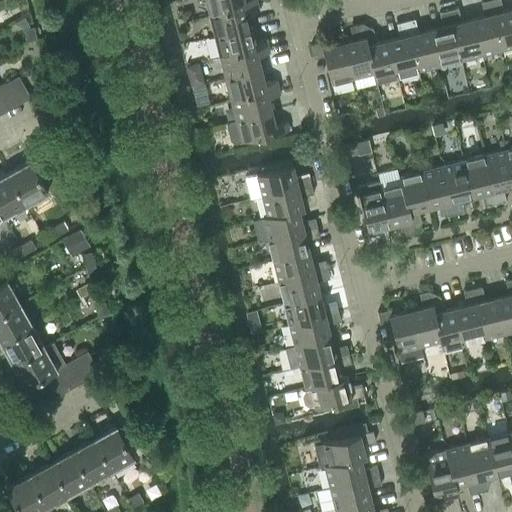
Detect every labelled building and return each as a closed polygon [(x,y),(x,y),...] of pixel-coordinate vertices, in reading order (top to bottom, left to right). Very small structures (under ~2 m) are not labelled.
[(257,2),(256,0),(205,0),(209,14),(257,2)] [(502,48),(490,0),(484,0),(480,1),(484,14),(472,17),(481,53),(502,48)] [(500,0),(490,0),(502,48),(511,45),(511,7),(502,9),(500,0)] [(250,26),(247,12),(258,9),(257,2),(209,14),(214,35),(250,26)] [(481,53),(472,17),(460,20),(457,7),(448,9),(460,58),(481,53)] [(460,58),(448,9),(438,11),(442,25),(430,28),(438,63),(460,58)] [(438,63),(430,28),(418,31),(414,17),(405,20),(417,69),(438,63)] [(417,69),(405,20),(396,22),(399,35),(387,38),(398,80),(401,79),(400,73),(417,69)] [(373,71),(363,31),(364,30),(367,25),(361,22),(352,24),(355,38),(343,41),(352,76),(372,71),(373,71)] [(398,80),(387,38),(376,41),(372,28),(367,25),(364,30),(363,31),(373,71),(372,71),(374,79),(393,75),(394,81),(398,80)] [(28,41),(36,38),(33,26),(25,28),(28,41)] [(267,44),(265,37),(254,40),(250,26),(214,35),(219,56),(267,44)] [(352,76),(343,41),(332,43),(330,38),(320,41),(323,54),(330,82),(352,76)] [(323,54),(320,41),(310,43),(313,57),(323,54)] [(261,68),(257,54),(269,51),(267,44),(219,56),(225,77),(261,68)] [(277,86),(276,79),(264,82),(261,68),(225,77),(230,98),(277,86)] [(18,75),(7,81),(19,102),(30,96),(18,75)] [(7,81),(0,84),(0,90),(9,108),(19,102),(7,81)] [(271,110),(268,96),(279,93),(277,86),(230,98),(235,119),(271,110)] [(0,113),(9,108),(0,90),(0,113)] [(288,129),(286,121),(275,124),(271,110),(235,119),(229,120),(226,125),(230,139),(235,141),(240,140),(240,141),(288,129)] [(338,113),(339,119),(341,124),(350,122),(347,111),(338,113)] [(354,141),(345,143),(348,155),(357,152),(354,141)] [(511,177),(505,148),(484,153),(496,202),(505,200),(502,187),(511,184),(511,177)] [(484,153),(462,159),(471,194),(483,191),(487,205),(496,202),(484,153)] [(7,170),(7,171),(25,204),(26,203),(25,203),(45,192),(46,192),(47,191),(29,158),(27,159),(28,160),(8,171),(7,170)] [(462,159),(441,164),(453,213),(463,211),(459,197),(471,194),(462,159)] [(256,173),(261,195),(310,183),(308,173),(295,177),(292,164),(256,173)] [(441,164),(420,169),(429,205),(441,202),(444,215),(453,213),(441,164)] [(398,175),(400,183),(401,183),(411,223),(412,223),(417,226),(421,221),(417,208),(429,205),(420,169),(398,175)] [(0,210),(3,216),(4,215),(24,204),(25,204),(7,171),(6,171),(6,172),(0,175),(0,210)] [(310,183),(261,195),(266,215),(267,216),(298,208),(298,209),(303,208),(300,195),(313,192),(310,183)] [(400,183),(380,188),(389,224),(401,221),(404,234),(413,232),(417,226),(412,223),(411,223),(401,183),(400,183)] [(358,193),(368,234),(379,232),(377,226),(389,224),(380,188),(358,193)] [(267,216),(266,215),(262,216),(262,217),(253,219),(259,240),(267,238),(316,226),(314,217),(301,220),(298,209),(298,208),(267,216)] [(52,227),(57,234),(68,228),(64,220),(52,227)] [(316,226),(267,238),(272,259),(308,250),(305,239),(319,235),(316,226)] [(79,229),(60,239),(70,256),(89,246),(79,229)] [(31,239),(20,245),(24,252),(35,246),(31,239)] [(9,251),(13,259),(24,252),(20,245),(9,251)] [(308,250),(272,259),(278,280),(327,268),(324,258),(311,262),(308,250)] [(82,253),(85,265),(94,263),(91,251),(82,253)] [(94,263),(85,265),(88,277),(97,275),(94,263)] [(327,268),(278,280),(283,302),(319,292),(316,280),(329,277),(327,268)] [(508,293),(496,295),(505,331),(511,329),(511,277),(504,279),(508,293)] [(19,301),(8,282),(8,281),(8,280),(0,283),(0,312),(20,302),(20,301),(19,301)] [(481,285),(472,287),(484,337),(505,331),(496,295),(484,298),(481,285)] [(466,303),(454,306),(463,342),(484,337),(472,287),(462,290),(466,303)] [(422,305),(410,308),(419,344),(439,339),(440,339),(430,298),(431,298),(434,293),(428,290),(418,292),(422,305)] [(319,292),(283,302),(288,323),(337,311),(335,301),(322,305),(319,292)] [(439,296),(434,293),(431,298),(430,298),(440,339),(439,339),(441,347),(463,342),(454,306),(443,309),(439,296)] [(103,300),(95,303),(98,315),(107,313),(103,300)] [(20,302),(0,312),(0,341),(32,323),(32,322),(31,323),(20,303),(21,303),(20,302)] [(419,344),(410,308),(399,311),(397,306),(387,309),(390,322),(400,360),(422,355),(419,344)] [(257,308),(247,311),(250,319),(256,317),(258,314),(257,308)] [(390,322),(387,309),(377,311),(380,325),(390,322)] [(329,335),(327,323),(340,320),(337,311),(288,323),(294,344),(329,335)] [(32,323),(0,341),(0,342),(12,362),(11,362),(11,363),(44,345),(44,344),(43,345),(32,325),(33,324),(32,323)] [(348,352),(345,343),(332,346),(329,335),(294,344),(284,346),(289,367),(299,365),(348,352)] [(44,345),(11,363),(12,364),(13,364),(24,384),(23,384),(24,386),(35,379),(47,373),(57,367),(56,366),(55,366),(44,346),(45,346),(44,345)] [(98,371),(86,350),(77,355),(89,377),(98,371)] [(340,377),(340,376),(337,365),(350,362),(348,352),(299,365),(304,387),(309,386),(309,385),(340,377)] [(77,355),(67,361),(79,382),(89,377),(77,355)] [(67,361),(57,367),(69,388),(79,382),(67,361)] [(57,367),(47,373),(58,394),(69,388),(57,367)] [(462,367),(456,369),(458,377),(464,375),(462,367)] [(47,373),(35,379),(47,400),(58,394),(47,373)] [(309,385),(309,386),(314,407),(363,394),(361,384),(347,387),(344,374),(340,376),(340,377),(309,385)] [(405,380),(406,386),(407,392),(416,389),(414,378),(405,380)] [(509,389),(499,391),(501,400),(511,398),(509,389)] [(445,405),(435,407),(437,416),(447,414),(445,405)] [(421,409),(412,411),(415,422),(424,420),(421,409)] [(278,412),(272,414),(275,423),(284,421),(283,415),(278,412)] [(93,436),(111,469),(112,469),(111,468),(131,457),(131,458),(133,457),(114,424),(113,425),(113,426),(94,437),(93,436)] [(372,429),(323,442),(313,444),(319,466),(324,465),(360,456),(360,457),(365,456),(361,443),(375,440),(372,429)] [(511,449),(508,432),(487,437),(496,473),(507,470),(511,483),(511,482),(511,449)] [(71,448),(71,449),(89,481),(90,481),(89,480),(109,469),(110,470),(111,469),(93,436),(91,437),(92,438),(72,449),(71,448)] [(487,437),(466,442),(478,491),(487,489),(484,476),(496,473),(487,437)] [(466,442),(444,447),(446,456),(447,455),(454,483),(455,483),(465,480),(469,493),(478,491),(466,442)] [(454,483),(447,455),(446,456),(444,447),(423,453),(432,488),(435,502),(445,499),(444,494),(457,491),(455,483),(454,483)] [(50,460),(49,461),(67,494),(68,493),(68,492),(88,481),(88,482),(89,481),(71,449),(70,449),(70,450),(50,461),(50,460)] [(360,456),(324,465),(329,486),(378,474),(376,464),(363,468),(360,457),(360,456)] [(28,472),(27,473),(46,506),(47,505),(46,504),(66,493),(66,494),(67,494),(49,461),(48,461),(48,462),(29,473),(28,472)] [(45,506),(46,506),(27,473),(26,473),(27,474),(7,485),(7,484),(5,485),(19,511),(32,511),(44,505),(45,506)] [(378,474),(329,486),(319,488),(324,509),(334,507),(370,498),(367,486),(380,483),(378,474)] [(435,502),(432,488),(421,491),(425,504),(435,502)] [(126,498),(131,506),(142,499),(137,492),(126,498)] [(370,498),(334,507),(335,511),(387,511),(386,506),(373,509),(370,498)]
